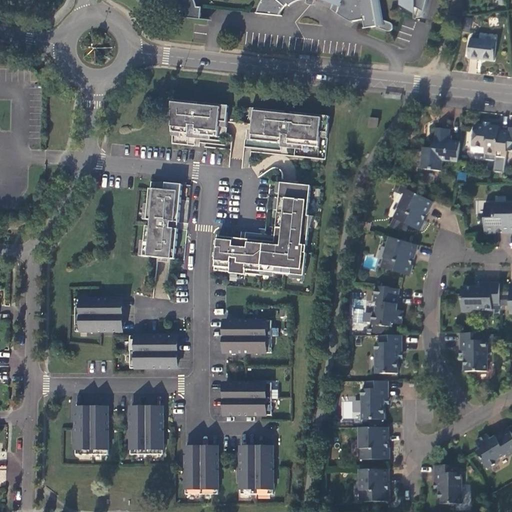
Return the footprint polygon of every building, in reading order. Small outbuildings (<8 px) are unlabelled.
[(141,0),(149,5),(151,1),(152,0),(175,0),(178,3),(179,8),(183,8),(182,12),(197,13),(198,3),(194,2),(193,0),(258,0),(256,4),(255,10),(277,12),(281,5),(285,1),(287,3),(290,0),(331,0),(329,6),(335,10),(348,18),(361,16),(362,25),(374,23),(375,24),(382,27),(385,28),(388,28),(390,26),(391,24),(390,22),(389,20),(380,16),(377,0),(141,0)] [(400,0),(399,2),(411,9),(414,4),(422,9),(424,0),(400,0)] [(497,38),(471,35),(469,53),(476,54),(495,55),(497,38)] [(228,106),(171,100),(171,132),(188,134),(189,126),(196,126),(195,135),(218,137),(219,127),(219,122),(226,123),(228,106)] [(329,116),(254,108),(251,140),(280,143),(281,143),(282,135),(288,136),(287,144),(288,144),(319,147),(320,137),(320,132),(327,133),(329,116)] [(379,118),(369,117),(368,126),(378,127),(379,118)] [(493,160),(503,161),(504,149),(506,129),(497,129),(497,124),(485,123),(484,126),(482,126),(482,125),(475,124),(471,124),(469,149),(482,151),(494,152),(493,155),(493,160)] [(188,134),(187,138),(195,139),(195,135),(196,126),(189,126),(188,134)] [(441,159),(455,160),(458,139),(447,138),(448,128),(440,127),(433,127),(431,147),(421,146),(419,167),(440,169),(441,159)] [(281,143),(280,143),(280,147),(288,148),(288,144),(287,144),(288,136),(282,135),(281,143)] [(159,190),(150,189),(150,190),(147,220),(152,221),(151,227),(147,226),(144,257),(176,260),(178,230),(171,229),(172,223),(179,223),(182,185),(165,183),(164,190),(159,190)] [(234,238),(218,237),(215,267),(230,269),(230,273),(245,275),(245,270),(261,271),(304,276),(310,216),(308,215),(311,186),(281,183),(277,228),(280,228),(279,236),(286,237),(285,243),(249,240),(248,248),(233,247),(234,238)] [(406,187),(400,184),(398,190),(403,193),(406,187)] [(432,199),(406,187),(403,193),(392,216),(393,216),(388,224),(397,229),(401,220),(418,229),(418,228),(421,227),(423,221),(423,219),(423,218),(421,217),(424,211),(426,212),(428,208),(432,199)] [(507,229),(511,228),(511,201),(483,202),(484,231),(491,231),(496,229),(496,227),(501,227),(501,229),(507,229)] [(412,253),(415,243),(389,235),(379,266),(404,273),(408,273),(411,265),(405,263),(408,256),(411,256),(412,253)] [(490,303),(498,303),(498,302),(498,292),(498,280),(480,280),(480,285),(474,285),(460,285),(460,290),(460,307),(462,307),(464,309),(469,309),(472,307),(490,307),(490,303)] [(395,308),(397,287),(373,284),(372,294),(375,294),(374,308),(371,311),(370,322),(390,324),(390,321),(400,321),(400,314),(401,309),(395,308)] [(508,291),(498,292),(498,302),(509,301),(508,291)] [(76,299),(76,332),(123,332),(122,299),(76,299)] [(272,354),(272,320),(225,320),(225,354),(272,354)] [(482,334),(482,329),(455,329),(455,341),(456,347),(459,347),(459,353),(459,367),(486,367),(486,337),(480,337),(480,334),(482,334)] [(400,351),(400,333),(377,333),(377,338),(379,338),(379,342),(374,342),(374,371),(397,371),(397,362),(397,356),(397,351),(400,351)] [(131,336),(131,369),(178,369),(178,336),(131,336)] [(387,391),(387,379),(365,379),(366,384),(368,384),(368,387),(361,387),(362,418),(383,418),(383,403),(383,398),(387,398),(387,391)] [(272,383),(225,383),(226,416),(272,416),(272,383)] [(76,408),(76,455),(109,454),(109,408),(76,408)] [(164,408),(131,408),(131,454),(164,454),(164,408)] [(511,449),(511,431),(505,420),(487,431),(484,425),(479,428),(472,433),(477,441),(474,443),(488,466),(497,461),(498,457),(511,448),(511,449)] [(387,430),(387,425),(358,425),(359,459),(387,458),(389,456),(390,449),(386,447),(385,442),(387,440),(387,430)] [(219,448),(186,448),(186,494),(219,494),(219,448)] [(274,448),(241,448),(241,494),(274,494),(274,448)] [(443,463),(434,463),(435,481),(438,481),(438,486),(439,500),(460,500),(460,471),(454,471),(454,462),(443,463)] [(388,474),(388,467),(360,468),(361,501),(388,500),(390,497),(390,491),(387,489),(386,482),(388,482),(388,474)]
